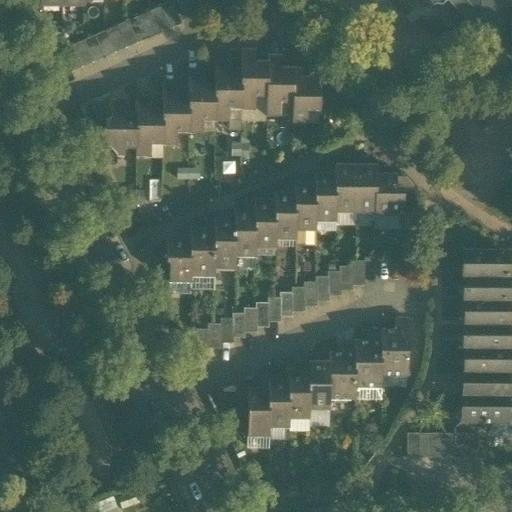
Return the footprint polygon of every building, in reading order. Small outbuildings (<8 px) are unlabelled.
[(39,0),(39,8),(61,8),(61,0),(39,0)] [(83,9),(82,0),(61,0),(61,8),(83,9)] [(511,0),(426,0),(432,6),(442,7),(447,3),(449,0),(464,0),(454,10),(470,27),(483,26),(495,15),(502,15),(509,8),(511,10),(511,19),(511,21),(511,40),(511,0)] [(449,0),(447,3),(454,10),(464,0),(449,0)] [(171,4),(160,8),(170,30),(181,26),(171,4)] [(159,35),(170,30),(160,8),(149,13),(159,35)] [(148,40),(159,35),(149,13),(138,18),(148,40)] [(480,37),(502,15),(495,15),(483,26),(470,27),(480,37)] [(137,45),(148,40),(138,18),(127,23),(137,45)] [(126,50),(137,45),(127,23),(116,28),(126,50)] [(115,54),(126,50),(116,28),(105,33),(115,54)] [(104,59),(115,54),(105,33),(94,37),(104,59)] [(93,64),(104,59),(94,37),(83,42),(93,64)] [(82,69),(93,64),(83,42),(72,47),(82,69)] [(71,74),(82,69),(72,47),(61,52),(71,74)] [(255,101),(266,101),(266,65),(255,65),(255,52),(240,52),(240,77),(240,112),(255,113),(255,101)] [(281,107),(292,107),(293,71),(281,71),(281,58),(266,58),(266,65),(266,101),(266,119),(280,119),(281,107)] [(228,112),(240,112),(240,77),(229,77),(229,64),(214,64),(214,89),(214,124),(228,124),(228,112)] [(303,72),(293,71),(292,107),(292,126),(306,126),(306,113),(319,114),(320,89),(311,80),(302,80),(303,72)] [(202,124),(214,124),(214,89),(203,89),(203,76),(188,75),(188,101),(188,136),(202,136),(202,124)] [(176,136),(188,136),(188,101),(177,101),(177,87),(162,87),(162,113),(162,148),(176,148),(176,136)] [(150,148),(162,148),(162,113),(150,112),(151,99),(136,99),(135,117),(135,152),(135,160),(150,160),(150,148)] [(240,112),(240,124),(265,124),(266,119),(266,101),(255,101),(255,113),(240,112)] [(124,152),(135,152),(135,117),(124,116),(125,103),(110,103),(109,123),(104,123),(104,146),(116,159),(124,159),(124,152)] [(240,124),(240,112),(228,112),(228,124),(228,132),(240,133),(240,124)] [(335,216),(354,216),(355,159),(349,159),(348,168),(335,168),(334,216),(335,216)] [(354,216),(374,216),(375,168),(361,168),(361,159),(356,159),(355,159),(354,216)] [(335,225),(335,216),(334,216),(335,168),(328,168),(328,176),(315,176),(314,224),(315,225),(335,225)] [(381,168),(375,168),(374,216),(374,219),(402,219),(403,194),(403,191),(395,191),(396,180),(396,177),(381,177),(381,168)] [(294,233),(295,233),(315,234),(315,225),(314,224),(315,176),(308,176),(308,185),(295,185),(294,233)] [(403,194),(410,194),(410,188),(403,180),(396,180),(395,191),(403,191),(403,194)] [(275,242),(295,242),(295,233),(294,233),(295,185),(288,185),(288,194),(274,194),(274,242),(275,242)] [(275,251),(275,242),(274,242),(274,194),(268,194),(268,203),(254,203),(254,251),(255,251),(275,251)] [(255,260),(255,251),(254,251),(254,203),(248,203),(248,212),(234,212),(234,260),(235,260),(255,260)] [(235,271),(235,260),(234,260),(234,212),(228,212),(228,221),(214,221),(213,272),(214,272),(235,272),(235,271)] [(335,225),(335,228),(354,228),(354,216),(335,216),(335,225)] [(402,219),(374,219),(373,231),(402,232),(402,219)] [(189,280),(190,280),(214,280),(214,272),(213,272),(214,221),(207,221),(207,232),(190,231),(189,280)] [(315,225),(315,234),(335,234),(335,228),(335,225),(315,225)] [(168,266),(168,285),(190,285),(190,280),(189,280),(190,231),(183,231),(183,240),(166,240),(165,266),(168,266)] [(315,248),(315,234),(295,233),(295,242),(295,247),(315,248)] [(463,280),(464,280),(508,281),(508,268),(504,268),(504,256),(463,256),(463,266),(458,271),(463,276),(463,280)] [(255,271),(255,260),(235,260),(235,271),(255,271)] [(350,263),(350,268),(351,288),(352,287),(364,288),(364,263),(350,263)] [(338,268),(339,274),(339,293),(340,293),(351,293),(352,287),(351,288),(350,268),(338,268)] [(327,273),(327,279),(327,298),(328,298),(340,298),(340,293),(339,293),(339,274),(327,273)] [(315,279),(315,284),(315,303),(316,303),(328,303),(328,298),(327,298),(327,279),(315,279)] [(214,292),(214,280),(190,280),(190,285),(190,292),(214,292)] [(509,281),(508,281),(464,280),(464,285),(459,290),(464,295),(463,304),(464,304),(505,304),(505,293),(509,293),(509,281)] [(303,284),(303,289),(303,308),(304,308),(316,309),(316,303),(315,303),(315,284),(303,284)] [(190,292),(190,285),(168,285),(168,296),(190,297),(190,292)] [(291,289),(291,295),(291,314),(292,314),(304,314),(304,308),(303,308),(303,289),(291,289)] [(279,295),(279,300),(279,319),(280,319),(292,319),(292,314),(291,314),(291,295),(279,295)] [(267,300),(267,305),(268,324),(280,324),(280,319),(279,319),(279,300),(267,300)] [(506,304),(505,304),(464,304),(464,313),(459,318),(464,324),(464,328),(508,328),(509,328),(509,316),(505,316),(506,304)] [(255,305),(255,310),(256,329),(256,330),(268,330),(268,324),(267,305),(255,305)] [(243,310),(243,316),(244,335),(256,335),(256,330),(256,329),(255,310),(243,310)] [(231,316),(231,321),(232,339),(233,339),(233,340),(244,340),(244,335),(243,316),(231,316)] [(394,345),(407,345),(407,320),(394,320),(394,332),(394,345)] [(220,321),(219,326),(220,344),(221,344),(221,345),(232,345),(233,340),(233,339),(232,339),(231,321),(220,321)] [(208,326),(208,332),(208,349),(209,349),(209,351),(221,351),(221,345),(221,344),(220,344),(219,326),(208,326)] [(508,340),(508,328),(464,328),(463,328),(463,333),(458,338),(463,343),(463,352),(464,352),(504,352),(504,340),(508,340)] [(209,356),(209,351),(209,349),(208,349),(208,332),(195,331),(195,356),(209,356)] [(368,357),(380,357),(381,331),(368,331),(368,343),(368,357)] [(381,331),(380,357),(381,379),(407,379),(407,345),(394,345),(394,332),(381,331)] [(341,368),(354,368),(354,343),(342,343),(342,355),(341,368)] [(354,390),(355,390),(381,390),(381,379),(380,357),(368,357),(368,343),(354,343),(354,368),(354,390)] [(505,352),(504,352),(464,352),(464,361),(459,366),(464,371),(464,375),(508,376),(509,376),(509,364),(505,364),(505,352)] [(328,355),(328,356),(328,402),(329,402),(355,402),(355,401),(355,390),(354,390),(354,368),(341,368),(342,355),(328,355)] [(322,365),(308,364),(308,413),(309,412),(329,413),(329,402),(328,402),(328,356),(322,356),(322,365)] [(302,373),(288,373),(288,422),(289,421),(309,421),(309,412),(308,413),(308,364),(302,364),(302,373)] [(282,382),(268,382),(268,430),(269,430),(289,430),(289,421),(288,422),(288,373),(282,373),(282,382)] [(508,388),(508,376),(464,375),(463,375),(463,380),(458,385),(463,390),(463,399),(504,400),(504,388),(508,388)] [(268,439),(269,430),(268,430),(268,382),(262,382),(262,391),(249,391),(247,391),(247,412),(247,439),(268,439)] [(235,412),(247,412),(247,391),(249,391),(249,388),(235,388),(235,412)] [(381,402),(381,390),(355,390),(355,401),(381,402)] [(507,400),(504,400),(463,399),(462,399),(462,408),(457,413),(462,419),(462,424),(486,424),(486,433),(489,437),(510,437),(511,434),(511,425),(510,423),(507,423),(507,400)] [(406,459),(418,459),(418,435),(406,435),(406,459)] [(418,459),(429,459),(430,435),(418,435),(418,459)] [(429,459),(441,460),(442,436),(430,435),(429,459)] [(441,460),(453,460),(453,436),(442,436),(441,460)] [(477,436),(453,436),(453,460),(477,460),(477,436)] [(409,511),(421,511),(421,487),(409,487),(409,511)] [(421,511),(433,511),(433,487),(421,487),(421,511)] [(445,488),(433,487),(433,511),(445,511),(445,488)]
